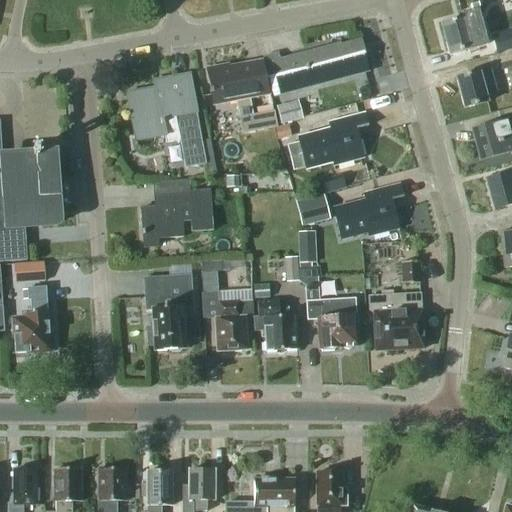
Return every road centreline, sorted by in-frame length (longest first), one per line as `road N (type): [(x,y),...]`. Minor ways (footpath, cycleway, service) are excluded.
road 1 (residential): [(444,414),(460,260),(397,0)]
road 2 (residential): [(108,410),(84,56)]
road 3 (tertiary): [(444,414),(108,410)]
road 4 (residential): [(372,0),(176,37)]
